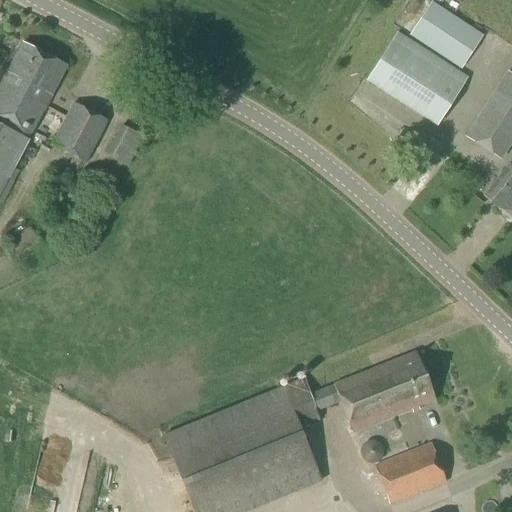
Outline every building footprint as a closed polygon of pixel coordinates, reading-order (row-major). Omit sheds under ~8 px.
[(460,72),(482,38),(430,2),(408,37),(460,72)] [(435,126),(466,79),(397,34),(366,81),(435,126)] [(0,204),(2,205),(19,172),(13,168),(27,141),(25,140),(29,133),(30,134),(50,96),(51,96),(66,67),(22,44),(6,73),(7,73),(0,85),(0,204)] [(499,161),(511,141),(511,76),(509,75),(466,138),(499,161)] [(160,101),(157,107),(162,110),(166,105),(160,101)] [(85,163),(107,121),(73,104),(51,145),(85,163)] [(127,165),(130,160),(143,138),(121,128),(107,155),(127,165)] [(502,214),(511,202),(511,167),(508,165),(483,196),(501,211),(500,212),(502,214)] [(511,202),(502,214),(511,221),(511,202)] [(21,264),(43,247),(29,229),(7,247),(21,264)] [(263,287),(124,343),(193,511),(244,511),(320,481),(299,428),(318,421),(315,412),(340,402),(352,433),(432,401),(413,354),(308,397),(263,287)] [(389,505),(445,483),(430,444),(374,467),(389,505)]
